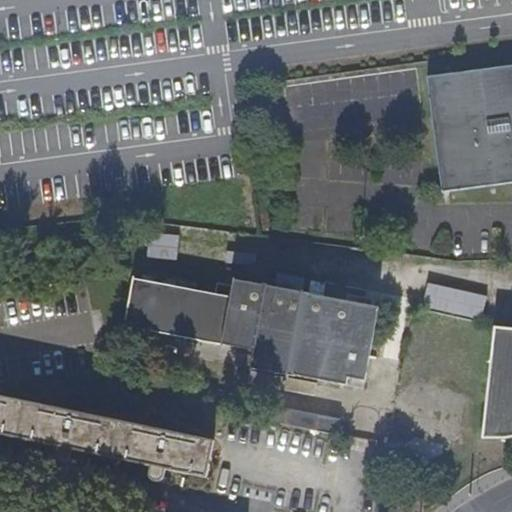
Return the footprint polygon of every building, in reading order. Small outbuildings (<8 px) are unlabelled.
[(511,60),(422,73),(439,188),(511,178),(511,60)] [(146,257),(174,258),(175,234),(147,233),(146,257)] [(327,285),(307,282),(305,295),(233,280),(229,303),(221,345),(254,350),(250,368),(347,388),(348,380),(365,383),(381,309),(325,299),(327,285)] [(480,318),(485,295),(424,282),(419,306),(480,318)] [(131,283),(123,330),(221,345),(229,303),(131,283)] [(511,329),(486,327),(475,438),(504,435),(511,432),(511,329)] [(167,471),(205,479),(214,442),(0,396),(0,436),(57,448),(56,456),(60,463),(65,464),(72,459),(74,451),(152,468),(149,477),(154,483),(161,483),(165,479),(167,471)] [(264,407),(262,422),(334,436),(337,421),(264,407)]
